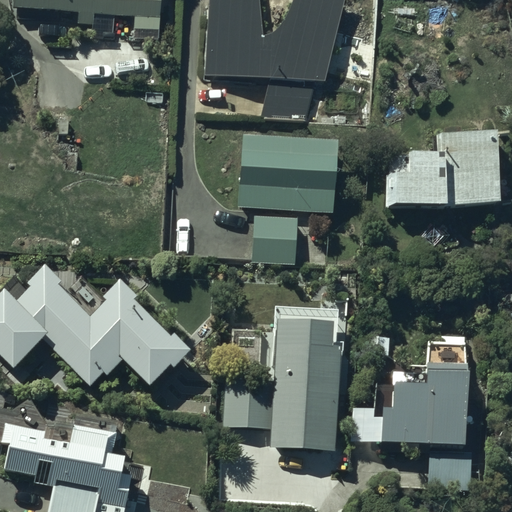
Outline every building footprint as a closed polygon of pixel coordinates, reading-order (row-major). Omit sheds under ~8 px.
[(154,0),(6,0),(6,13),(75,17),(74,25),(89,26),(90,19),(132,22),(131,40),(152,41),(154,0)] [(267,80),(259,112),(258,119),(261,120),(261,122),(304,124),(310,86),(322,88),(339,0),(288,0),(285,8),(279,17),(273,22),(270,24),(268,25),(262,25),(259,0),(207,0),(201,79),(267,80)] [(403,179),(388,180),(389,211),(492,207),(489,135),(436,137),(437,156),(402,158),(403,179)] [(332,146),(237,142),(234,212),(329,216),(332,146)] [(295,220),(250,219),(249,265),(294,266),(295,220)] [(0,295),(0,366),(10,376),(39,345),(88,391),(100,379),(103,381),(116,367),(143,392),(163,371),(166,374),(182,357),(110,289),(96,304),(98,306),(84,321),(51,289),(54,286),(39,272),(23,289),(26,292),(12,307),(0,295)] [(268,382),(222,380),(220,429),(264,430),(263,455),(328,458),(332,353),(322,353),(323,331),(270,329),(268,382)] [(386,411),(348,411),(347,446),(458,449),(460,370),(421,369),(421,391),(387,390),(386,411)] [(30,484),(50,488),(44,511),(122,511),(129,479),(115,476),(117,465),(106,462),(111,441),(69,432),(66,449),(40,443),(42,438),(3,430),(0,445),(6,447),(1,473),(31,479),(30,484)] [(465,457),(424,459),(425,493),(466,491),(465,457)]
